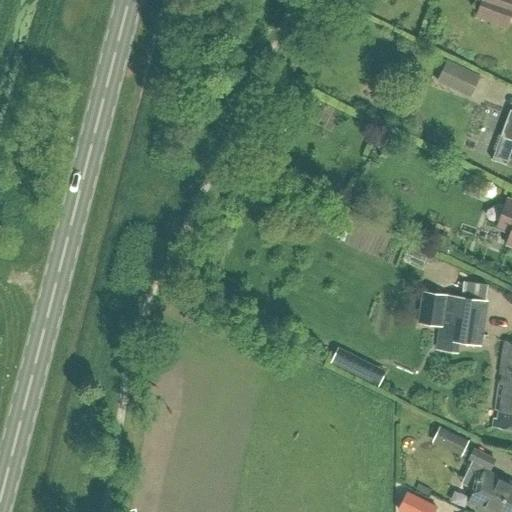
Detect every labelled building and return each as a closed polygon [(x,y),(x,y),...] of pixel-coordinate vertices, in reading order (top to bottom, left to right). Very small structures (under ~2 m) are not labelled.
[(511,0),(474,0),(473,3),(480,6),(476,16),(507,28),(511,17),(511,0)] [(448,60),(437,80),(471,97),(481,76),(448,60)] [(511,111),(511,112),(502,138),(511,141),(511,150),(509,159),(507,165),(511,166),(511,111)] [(511,200),(507,198),(496,227),(510,232),(506,243),(511,245),(511,200)] [(488,285),(465,282),(463,297),(443,295),(438,339),(481,344),(488,285)] [(511,341),(505,340),(493,425),(511,428),(511,341)] [(469,441),(437,428),(431,442),(462,456),(469,441)] [(494,459),(473,448),(468,459),(472,460),(461,483),(474,489),(469,501),(490,511),(511,511),(511,482),(488,471),(494,459)] [(403,511),(405,511),(429,511),(433,504),(410,495),(403,511)]
